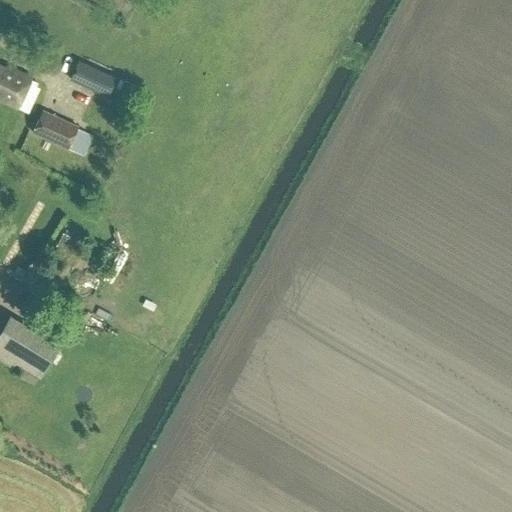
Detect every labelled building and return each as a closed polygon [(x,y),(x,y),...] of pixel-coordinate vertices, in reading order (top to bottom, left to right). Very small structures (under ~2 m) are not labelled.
[(68,79),(93,90),(98,79),(111,85),(116,76),(78,58),(68,79)] [(0,67),(0,100),(14,107),(14,106),(27,112),(39,87),(35,85),(36,81),(27,77),(28,76),(4,65),(3,69),(0,67)] [(67,147),(67,146),(84,154),(93,135),(76,127),(77,125),(42,109),(32,131),(67,147)] [(96,273),(92,271),(77,265),(81,256),(87,245),(61,233),(49,260),(80,273),(79,277),(89,281),(91,277),(93,278),(96,273)] [(8,327),(0,336),(0,354),(6,359),(9,355),(25,371),(47,344),(41,339),(30,348),(8,327)]
